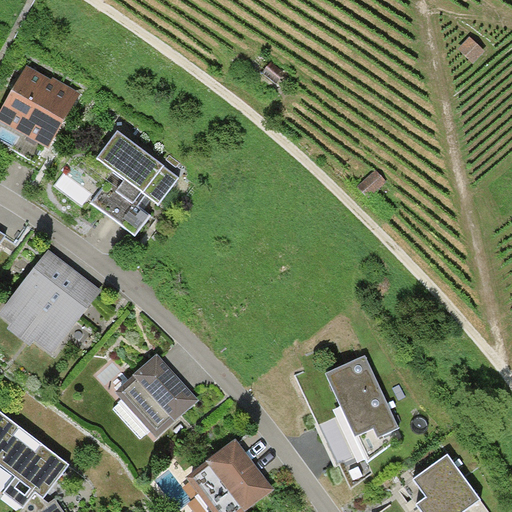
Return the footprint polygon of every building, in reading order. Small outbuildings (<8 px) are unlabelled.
[(483,56),(471,46),(462,57),(474,67),(483,56)] [(0,122),(46,148),(76,96),(27,68),(0,114),(0,122)] [(162,211),(180,183),(114,138),(95,166),(162,211)] [(383,187),(373,176),(357,192),(369,203),(383,187)] [(96,295),(44,252),(0,306),(0,315),(49,353),(96,295)] [(364,354),(325,371),(351,431),(370,422),(377,437),(397,429),(364,354)] [(193,397),(155,355),(116,387),(153,430),(193,397)] [(0,413),(0,464),(12,474),(0,488),(0,490),(18,505),(31,490),(41,498),(66,466),(0,413)] [(231,448),(187,483),(210,511),(243,511),(268,493),(231,448)] [(483,511),(446,457),(415,478),(425,493),(414,500),(421,511),(483,511)] [(31,490),(18,505),(14,511),(63,511),(55,498),(44,503),(41,498),(31,490)]
